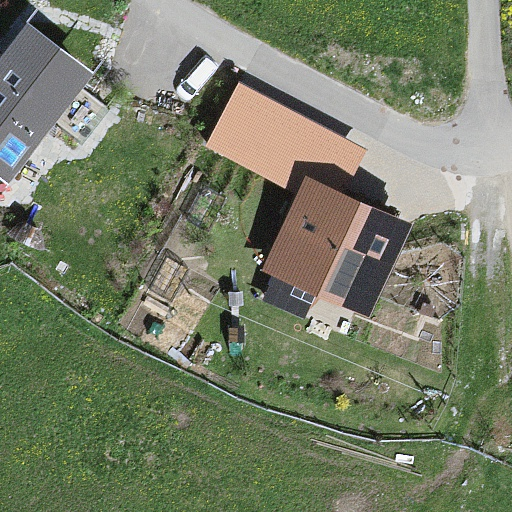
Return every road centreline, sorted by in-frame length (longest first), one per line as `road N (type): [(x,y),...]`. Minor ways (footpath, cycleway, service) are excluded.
road 1 (residential): [(168,0),(369,118),(422,139),(490,146)]
road 2 (residential): [(481,0),(490,146)]
